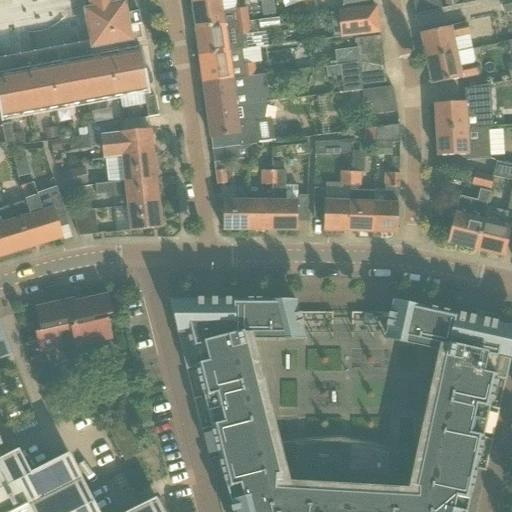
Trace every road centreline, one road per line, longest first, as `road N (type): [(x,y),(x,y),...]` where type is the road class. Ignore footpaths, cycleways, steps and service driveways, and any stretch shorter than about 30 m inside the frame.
road 1 (residential): [(415,268),(411,97),(393,0)]
road 2 (residential): [(208,258),(171,0)]
road 3 (residential): [(208,258),(94,263),(0,290)]
road 4 (residential): [(415,268),(208,258)]
